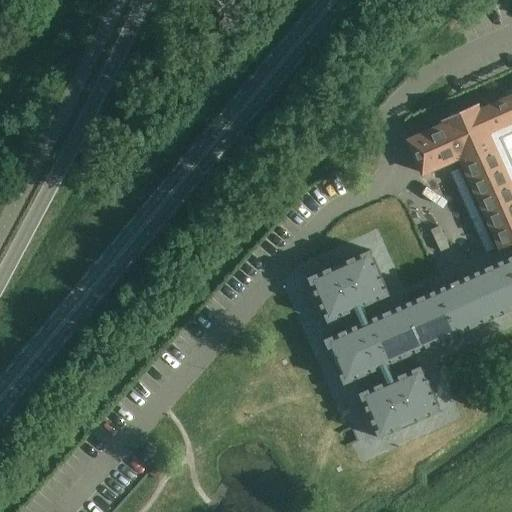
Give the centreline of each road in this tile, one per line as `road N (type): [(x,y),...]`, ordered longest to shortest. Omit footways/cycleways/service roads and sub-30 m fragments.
road 1 (secondary): [(0,400),(335,0)]
road 2 (secondary): [(137,0),(0,281)]
